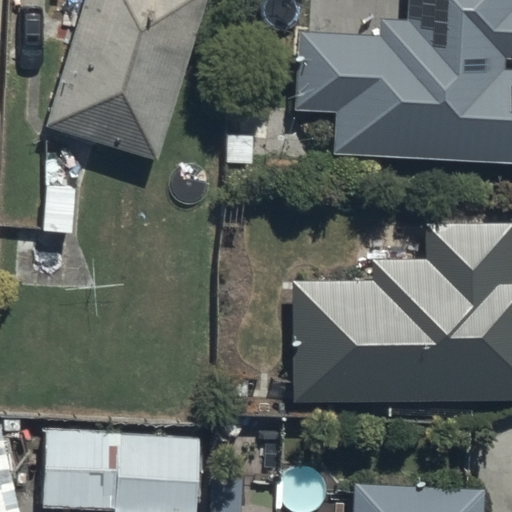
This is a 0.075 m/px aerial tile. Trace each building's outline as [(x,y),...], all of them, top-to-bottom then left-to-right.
[(200,0),(82,0),(44,126),(152,159),(200,0)] [(329,106),(329,151),(511,158),(511,0),(402,0),(402,12),(373,11),(372,30),(293,26),(290,104),(329,106)] [(287,274),(288,394),(511,393),(511,276),(511,219),(420,219),(420,253),(365,253),(365,274),(287,274)] [(190,511),(193,432),(28,427),(27,504),(109,506),(108,511),(190,511)] [(0,455),(0,511),(14,508),(0,455)] [(235,464),(204,463),(203,511),(232,511),(233,505),(249,505),(249,474),(235,474),(235,464)] [(488,511),(489,490),(362,485),(360,511),(488,511)]
